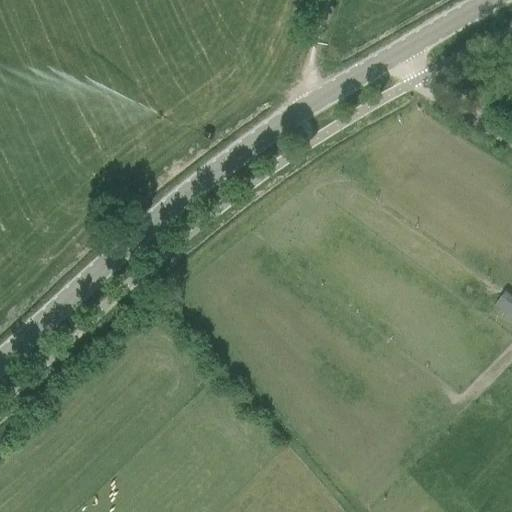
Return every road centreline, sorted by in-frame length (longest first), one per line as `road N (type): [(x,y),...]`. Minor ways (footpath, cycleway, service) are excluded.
road 1 (tertiary): [(0,366),(225,168),(304,111),(499,0)]
road 2 (track): [(394,60),(414,81),(511,139)]
